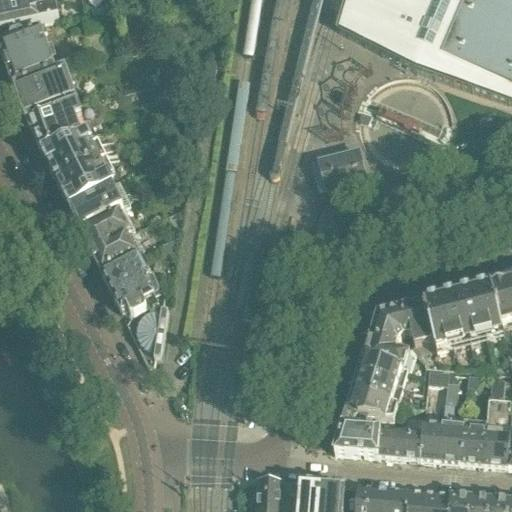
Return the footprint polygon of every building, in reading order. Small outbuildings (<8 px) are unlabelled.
[(0,0),(0,14),(48,5),(46,0),(0,0)] [(511,0),(350,0),(340,36),(400,69),(400,68),(417,77),(426,80),(435,84),(511,108),(511,0)] [(0,36),(7,35),(18,33),(39,29),(43,28),(59,25),(56,12),(50,14),(48,5),(0,14),(0,36)] [(39,29),(42,39),(47,36),(43,28),(39,29)] [(14,92),(14,94),(56,81),(42,39),(39,29),(18,33),(21,40),(13,43),(13,47),(0,51),(0,52),(1,55),(0,56),(4,66),(5,66),(6,70),(7,69),(11,78),(9,78),(10,82),(13,93),(14,92)] [(16,96),(28,128),(78,112),(66,77),(56,81),(14,94),(15,96),(16,96)] [(156,77),(149,79),(152,90),(159,88),(156,77)] [(36,142),(41,157),(83,143),(77,128),(83,126),(91,125),(95,118),(93,108),(78,112),(28,128),(28,130),(29,130),(34,143),(36,142)] [(48,172),(56,188),(107,163),(99,147),(93,150),(88,141),(83,143),(41,157),(42,159),(43,162),(43,163),(44,163),(48,171),(47,171),(48,172)] [(312,170),(319,198),(327,196),(328,197),(367,188),(359,156),(320,166),(320,168),(312,170)] [(70,215),(115,193),(119,191),(118,189),(114,191),(109,183),(115,180),(107,163),(56,188),(65,206),(65,207),(66,207),(69,213),(69,214),(69,215),(70,215)] [(81,238),(125,216),(132,212),(121,191),(115,194),(115,193),(70,215),(71,217),(70,217),(71,218),(74,223),(73,223),(74,225),(75,224),(77,229),(77,230),(77,231),(78,231),(80,236),(80,237),(81,237),(81,238)] [(88,252),(92,259),(128,242),(131,240),(131,239),(136,237),(125,216),(81,238),(88,252)] [(96,267),(103,281),(139,264),(128,242),(92,259),(95,267),(96,267)] [(163,251),(165,253),(167,255),(169,257),(171,259),(174,260),(176,261),(179,242),(163,251)] [(103,281),(114,302),(153,282),(151,278),(152,277),(144,261),(139,264),(103,281)] [(154,281),(153,282),(114,302),(122,319),(128,316),(131,322),(133,322),(127,330),(148,371),(155,372),(156,364),(162,365),(169,316),(163,316),(159,307),(165,303),(154,281)] [(502,329),(511,326),(511,285),(507,287),(505,287),(493,291),(493,290),(492,290),(502,329)] [(504,339),(502,329),(492,290),(491,290),(475,295),(475,294),(474,294),(486,343),(504,339)] [(470,347),(486,343),(474,294),(457,299),(470,347)] [(453,352),(470,347),(457,299),(441,303),(453,352)] [(436,356),(453,352),(441,303),(425,308),(425,307),(424,307),(424,308),(434,347),(436,356)] [(416,352),(434,347),(424,308),(411,311),(411,310),(401,313),(401,314),(405,328),(410,327),(412,339),(414,348),(416,352)] [(404,341),(412,339),(410,327),(405,328),(401,314),(389,317),(388,316),(378,318),(379,319),(376,327),(375,329),(376,329),(372,341),(387,346),(386,350),(401,355),(401,353),(398,351),(399,346),(404,341)] [(406,356),(401,355),(386,350),(387,346),(372,341),(371,341),(368,351),(369,351),(365,364),(404,376),(410,358),(406,356)] [(406,356),(410,358),(416,352),(414,348),(406,356)] [(409,377),(404,376),(365,364),(364,363),(364,365),(365,365),(360,382),(403,395),(409,377)] [(430,376),(428,390),(448,392),(448,388),(449,378),(430,376)] [(480,382),(470,381),(469,392),(479,393),(480,382)] [(403,395),(360,382),(359,382),(353,400),(354,400),(398,414),(399,412),(398,412),(403,395)] [(490,406),(488,436),(485,472),(508,474),(511,438),(511,430),(511,407),(503,407),(505,385),(492,384),(491,406),(490,406)] [(448,388),(448,392),(448,393),(446,406),(443,433),(440,468),(461,470),(465,434),(466,425),(453,423),(454,411),(457,411),(457,405),(459,389),(448,388)] [(405,416),(398,414),(354,400),(349,417),(348,417),(344,430),(345,430),(344,432),(353,433),(360,425),(382,426),(394,427),(402,424),(405,416)] [(408,433),(408,436),(409,436),(411,437),(410,453),(405,453),(404,466),(422,467),(425,431),(425,426),(408,424),(408,427),(412,427),(411,433),(408,433)] [(381,435),(382,426),(360,425),(353,433),(344,432),(336,460),(360,462),(361,463),(361,462),(364,463),(365,463),(365,462),(379,464),(381,435)] [(443,433),(425,431),(422,467),(440,468),(443,433)] [(488,436),(465,434),(461,470),(485,472),(488,436)] [(409,436),(408,436),(381,435),(379,464),(404,466),(405,453),(410,453),(411,437),(409,436)] [(296,511),(298,489),(282,488),(259,487),(257,511),(296,511)] [(320,511),(322,490),(298,488),(298,489),(296,511),(320,511)] [(322,490),(320,511),(343,511),(346,492),(322,490)] [(408,511),(410,498),(360,493),(358,511),(408,511)] [(425,511),(426,500),(410,498),(408,511),(425,511)] [(451,511),(452,502),(426,500),(425,511),(451,511)] [(451,511),(471,511),(472,503),(452,502),(451,511)] [(487,511),(488,505),(472,503),(471,511),(487,511)]
